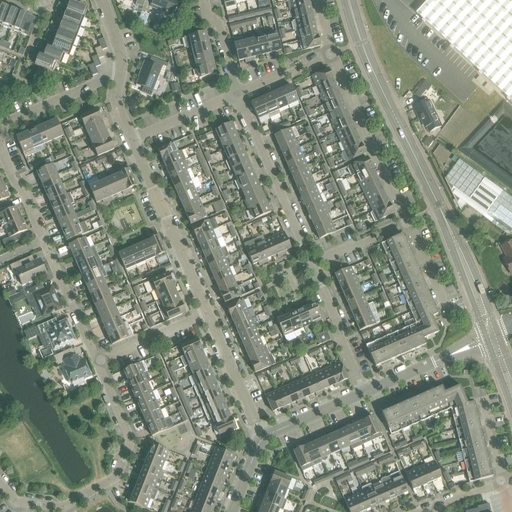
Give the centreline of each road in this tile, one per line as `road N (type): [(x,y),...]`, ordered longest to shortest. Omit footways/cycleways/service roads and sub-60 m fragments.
road 1 (secondary): [(469,279),(367,62),(348,0)]
road 2 (residential): [(96,361),(129,438),(118,470),(63,506),(12,501),(0,485)]
road 3 (residential): [(96,361),(0,147)]
road 4 (residential): [(206,313),(130,138)]
road 5 (residential): [(406,221),(329,52)]
road 6 (residential): [(307,264),(234,94)]
road 7 (residential): [(0,139),(5,123),(119,71)]
road 8 (residential): [(362,393),(307,264)]
road 9 (residential): [(261,436),(206,313)]
road 10 (residential): [(96,361),(206,313)]
